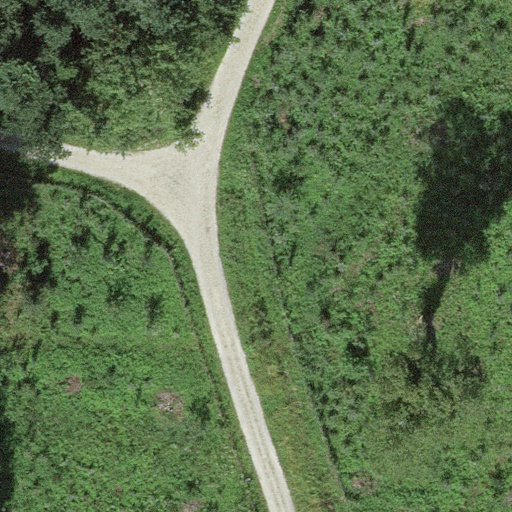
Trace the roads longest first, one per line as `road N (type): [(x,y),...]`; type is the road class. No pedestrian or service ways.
road 1 (track): [(262,0),(200,198),(0,142)]
road 2 (track): [(200,198),(308,511)]
